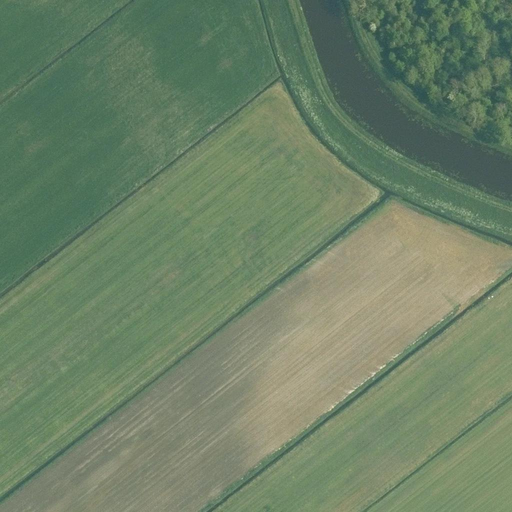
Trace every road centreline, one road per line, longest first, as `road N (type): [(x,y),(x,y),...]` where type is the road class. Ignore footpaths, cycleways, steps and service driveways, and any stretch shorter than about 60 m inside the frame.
road 1 (track): [(270,0),(311,110),(346,149),(399,186),(511,229)]
road 2 (track): [(511,159),(434,122),(385,80),(351,0)]
